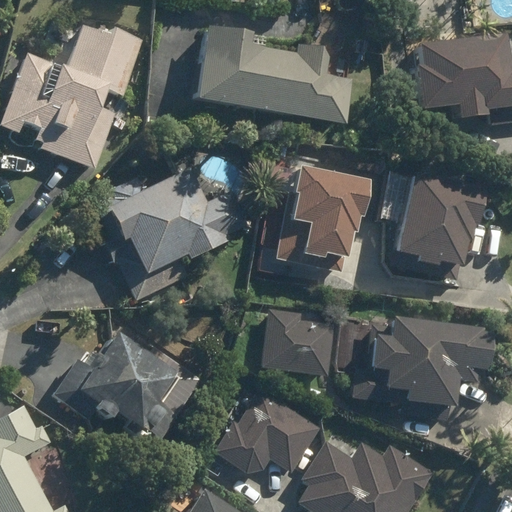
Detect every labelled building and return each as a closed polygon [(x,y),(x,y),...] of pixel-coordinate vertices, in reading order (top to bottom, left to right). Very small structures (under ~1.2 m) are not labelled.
[(64,45),(59,59),(22,49),(0,116),(0,126),(15,133),(18,124),(34,130),(29,145),(96,168),(142,36),(85,17),(74,49),(64,45)] [(322,74),(327,47),(295,41),(293,54),(247,47),(249,34),(204,27),(192,99),(343,124),(350,79),(322,74)] [(482,110),(510,107),(511,106),(511,71),(506,72),(502,35),(417,45),(419,64),(408,65),(414,110),(453,105),(454,120),(483,116),(482,110)] [(271,162),(266,187),(284,191),(271,261),(277,263),(309,269),(311,258),(340,263),(346,232),(353,233),(363,179),(271,162)] [(188,168),(139,191),(132,176),(79,200),(127,304),(191,274),(185,262),(228,242),(226,237),(245,228),(228,191),(204,202),(188,168)] [(480,189),(407,174),(387,271),(460,286),(480,189)] [(298,321),(299,314),(264,311),(259,370),(326,376),(331,324),(298,321)] [(397,405),(396,417),(445,421),(446,408),(453,409),(455,382),(473,384),(474,371),(483,371),(487,329),(367,320),(364,367),(351,366),(348,401),(397,405)] [(158,443),(173,418),(203,377),(157,344),(147,357),(114,333),(91,364),(79,355),(50,396),(87,423),(98,408),(113,419),(117,414),(158,443)] [(288,474),(312,434),(317,426),(253,387),(212,455),(244,475),(264,469),(268,462),(288,474)] [(50,511),(22,455),(47,442),(27,403),(0,417),(0,511),(67,511),(63,504),(50,511)] [(322,440),(297,480),(306,485),(294,505),(305,511),(402,511),(425,474),(383,449),(378,456),(358,444),(350,457),(322,440)] [(183,511),(227,511),(199,491),(183,511)]
